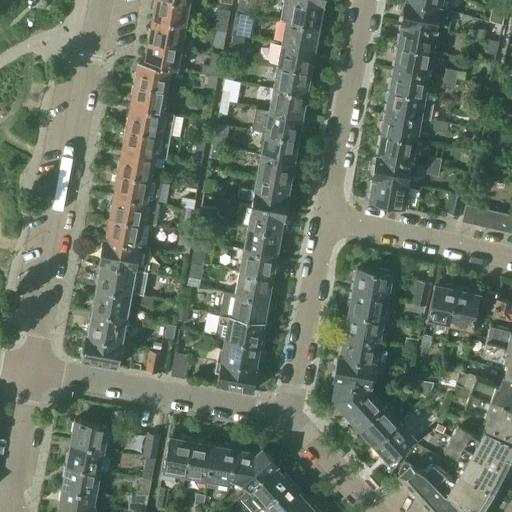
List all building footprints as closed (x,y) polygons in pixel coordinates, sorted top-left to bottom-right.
[(186,24),(190,3),(176,0),(153,0),(153,6),(155,8),(153,18),(186,24)] [(322,4),(299,0),(289,0),(286,20),(318,26),(318,25),(321,24),(323,16),(320,13),(322,4)] [(401,22),(403,22),(441,29),(449,31),(453,10),(444,8),(442,7),(406,0),(405,0),(405,3),(402,4),(401,11),(403,13),(401,22)] [(230,10),(217,7),(213,29),(215,29),(226,31),(230,10)] [(244,36),(251,37),(255,15),(237,12),(233,34),(244,36)] [(182,47),(186,24),(153,18),(151,28),(148,29),(147,36),(149,38),(149,40),(182,47)] [(317,28),(318,26),(286,20),(281,43),(313,49),(315,40),(319,39),(320,30),(317,28)] [(439,40),(441,29),(403,22),(401,31),(398,33),(396,41),(399,43),(399,44),(434,51),(436,40),(439,40)] [(471,34),(483,37),(484,29),(472,27),(471,34)] [(215,29),(212,46),(224,48),(227,31),(215,29)] [(241,52),(244,36),(233,34),(231,45),(230,50),(241,52)] [(490,39),(487,52),(496,54),(499,41),(490,39)] [(145,61),(172,66),(178,68),(182,47),(149,40),(149,42),(146,43),(144,50),(147,52),(145,61)] [(313,49),(281,43),(277,65),(309,71),(310,70),(313,68),(315,60),(312,57),(313,49)] [(396,57),(394,66),(433,74),(435,63),(431,63),(434,51),(399,44),(398,46),(395,47),(394,55),(396,57)] [(135,82),(168,89),(172,66),(145,61),(139,60),(137,71),(135,72),(133,80),(135,82)] [(220,67),(203,63),(202,72),(210,74),(219,75),(220,67)] [(277,65),(273,88),(305,94),(307,85),(310,84),(312,76),(309,73),(309,71),(277,65)] [(236,68),(227,66),(225,78),(234,80),(236,68)] [(431,84),(433,74),(394,66),(393,76),(389,77),(388,85),(391,87),(390,88),(425,95),(427,84),(431,84)] [(446,68),(445,76),(456,78),(458,70),(446,68)] [(207,86),(217,88),(219,75),(210,74),(207,86)] [(455,87),(456,78),(445,76),(443,85),(455,87)] [(506,91),(508,83),(500,81),(498,90),(506,91)] [(164,111),(168,89),(135,82),(135,85),(132,86),(131,93),(133,96),(131,104),(164,111)] [(221,101),(229,102),(232,90),(223,88),(221,101)] [(273,88),(269,110),(301,116),(303,107),(306,106),(307,98),(305,95),(305,94),(273,88)] [(388,102),(386,110),(425,118),(427,107),(423,106),(425,95),(390,88),(390,90),(387,91),(385,99),(388,102)] [(200,118),(211,120),(215,98),(204,96),(200,118)] [(221,101),(219,113),(227,114),(229,102),(221,101)] [(174,113),(164,111),(131,104),(129,115),(126,116),(125,124),(127,126),(170,135),(174,113)] [(299,123),(301,116),(269,110),(265,132),(297,138),(297,137),(300,135),(302,127),(299,123)] [(382,133),(417,139),(419,128),(423,129),(425,118),(386,110),(384,120),(381,121),(380,129),(382,131),(382,133)] [(438,112),(437,120),(448,122),(450,114),(438,112)] [(447,131),(448,122),(437,120),(435,129),(447,131)] [(213,143),(213,146),(221,147),(223,148),(226,136),(227,136),(229,125),(213,122),(210,139),(213,143)] [(124,141),(123,149),(155,155),(166,157),(170,135),(127,126),(127,129),(124,130),(122,139),(124,141)] [(297,138),(265,132),(260,155),(293,161),(294,152),(298,151),(299,143),(297,139),(297,138)] [(378,155),(416,162),(418,151),(415,151),(417,139),(382,133),(382,134),(378,135),(377,143),(379,146),(378,155)] [(193,163),(203,165),(207,142),(203,141),(197,140),(193,163)] [(219,158),(221,147),(213,146),(211,157),(219,158)] [(151,177),(155,155),(123,149),(121,160),(118,161),(117,168),(119,170),(119,171),(151,177)] [(374,177),(408,183),(411,172),(414,173),(416,162),(378,155),(377,154),(375,163),(372,165),(371,172),(373,174),(373,176),(374,177)] [(260,155),(256,176),(288,182),(289,181),(292,179),(294,170),(291,167),(293,161),(260,155)] [(430,156),(428,164),(440,166),(441,158),(430,156)] [(189,185),(199,187),(203,165),(193,163),(189,185)] [(438,175),(440,166),(428,164),(427,173),(438,175)] [(115,193),(147,200),(151,177),(119,171),(118,174),(116,175),(114,182),(116,184),(115,193)] [(291,183),(288,182),(256,176),(254,190),(239,187),(237,197),(252,200),(251,204),(285,210),(291,183)] [(371,190),(370,199),(408,206),(410,195),(406,195),(408,183),(374,177),(373,179),(370,180),(369,188),(371,190)] [(460,214),(464,194),(452,191),(448,212),(460,214)] [(111,215),(143,222),(147,200),(115,193),(112,205),(110,205),(109,212),(111,214),(111,215)] [(196,199),(183,197),(182,206),(194,209),(196,199)] [(236,224),(247,226),(279,232),(281,232),(285,210),(251,204),(240,202),(236,224)] [(511,213),(466,203),(462,219),(511,230),(511,213)] [(200,216),(214,218),(216,208),(202,206),(200,216)] [(108,229),(106,238),(139,244),(143,222),(111,215),(110,219),(107,220),(106,227),(108,229)] [(179,222),(178,229),(189,231),(190,224),(179,222)] [(198,226),(196,238),(204,239),(206,227),(198,226)] [(279,233),(279,232),(247,226),(243,248),(275,254),(277,245),(281,244),(282,236),(279,233)] [(187,253),(191,231),(189,231),(178,229),(174,251),(187,253)] [(100,261),(102,262),(135,268),(145,270),(146,262),(149,246),(139,244),(106,238),(105,237),(104,241),(101,242),(100,249),(102,252),(100,261)] [(194,246),(192,261),(204,264),(206,248),(194,246)] [(243,248),(239,271),(271,276),(271,275),(275,274),(277,266),(273,263),(275,254),(243,248)] [(201,278),(204,264),(192,261),(189,276),(201,278)] [(133,279),(135,268),(102,262),(100,272),(97,274),(96,281),(98,284),(98,285),(130,291),(133,279)] [(159,264),(146,262),(145,270),(158,272),(159,264)] [(392,274),(389,273),(389,271),(378,268),(378,271),(357,267),(357,269),(354,270),(352,278),(354,280),(352,290),(391,297),(393,286),(389,285),(392,274)] [(271,277),(271,276),(239,271),(235,293),(267,299),(268,291),(272,289),(274,280),(271,277)] [(417,280),(413,301),(425,304),(430,282),(417,280)] [(446,283),(445,286),(435,283),(426,321),(437,324),(438,320),(449,322),(457,286),(446,283)] [(126,315),(130,291),(98,285),(96,296),(92,298),(91,305),(93,308),(93,309),(126,315)] [(182,286),(180,302),(189,303),(192,288),(182,286)] [(469,288),(457,286),(449,322),(461,325),(460,329),(471,331),(479,293),(469,291),(469,288)] [(481,310),(511,317),(511,300),(498,297),(499,292),(485,289),(481,310)] [(390,305),(391,297),(352,290),(351,299),(348,300),(346,307),(349,309),(348,311),(383,318),(386,305),(390,305)] [(138,293),(136,303),(149,305),(150,295),(138,293)] [(235,293),(230,316),(262,321),(263,320),(267,319),(268,311),(265,307),(267,299),(235,293)] [(411,310),(423,313),(425,304),(413,301),(411,310)] [(178,319),(188,320),(189,310),(180,308),(178,319)] [(130,316),(126,315),(93,309),(91,321),(88,323),(87,330),(89,332),(89,335),(121,341),(124,327),(128,328),(130,316)] [(346,324),(344,333),(383,341),(385,330),(381,329),(383,318),(348,311),(348,313),(345,315),(344,321),(346,324)] [(260,332),(262,321),(230,316),(219,314),(215,335),(224,337),(259,344),(262,344),(264,333),(260,332)] [(171,338),(174,324),(165,323),(163,333),(162,336),(171,338)] [(511,328),(490,323),(486,338),(511,344),(511,328)] [(339,346),(337,355),(340,355),(375,362),(377,350),(381,351),(383,341),(344,333),(342,344),(339,346)] [(432,335),(424,333),(421,345),(430,347),(432,335)] [(82,358),(117,365),(118,356),(122,356),(125,342),(121,341),(89,335),(87,334),(85,346),(81,348),(80,354),(82,357),(82,358)] [(406,336),(404,345),(416,347),(417,339),(406,336)] [(218,348),(216,359),(255,366),(257,355),(260,356),(262,344),(259,344),(224,337),(222,349),(218,348)] [(511,344),(486,338),(482,354),(507,360),(504,370),(511,372),(511,344)] [(460,341),(457,353),(465,355),(468,343),(460,341)] [(207,348),(193,345),(192,355),(205,357),(207,348)] [(402,353),(414,355),(416,347),(404,345),(402,353)] [(148,350),(145,370),(156,372),(160,352),(148,350)] [(175,351),(171,375),(185,378),(190,354),(175,351)] [(347,384),(370,389),(375,362),(340,355),(337,355),(333,378),(335,378),(331,398),(347,384)] [(217,373),(215,383),(253,390),(258,367),(255,366),(216,359),(214,372),(217,373)] [(468,374),(462,371),(457,384),(464,386),(468,374)] [(476,374),(470,389),(511,405),(511,376),(503,374),(499,383),(476,374)] [(430,391),(432,386),(423,382),(416,387),(424,396),(430,391)] [(374,393),(370,389),(347,384),(331,398),(349,417),(348,421),(354,426),(357,426),(357,427),(386,401),(377,391),(374,393)] [(511,405),(470,389),(457,384),(453,393),(467,398),(464,404),(488,414),(484,423),(511,435),(511,405)] [(394,409),(386,401),(357,427),(365,435),(364,438),(369,444),(372,443),(373,443),(399,420),(391,412),(394,409)] [(420,420),(426,426),(435,418),(429,412),(420,420)] [(72,432),(71,442),(104,448),(108,425),(75,418),(75,420),(72,421),(70,429),(72,432)] [(382,454),(388,461),(417,435),(409,426),(407,429),(399,420),(373,443),(374,445),(373,448),(379,454),(382,454)] [(438,423),(435,429),(443,432),(446,427),(438,423)] [(458,423),(451,436),(503,468),(510,455),(511,454),(511,441),(484,428),(479,436),(458,423)] [(160,434),(148,432),(144,455),(146,455),(156,457),(160,434)] [(169,436),(162,475),(174,477),(175,473),(185,475),(191,440),(192,438),(181,436),(180,438),(169,436)] [(498,478),(503,468),(451,436),(443,448),(465,461),(459,470),(491,490),(493,488),(497,487),(500,481),(498,478)] [(206,483),(214,444),(203,442),(203,440),(192,438),(191,440),(185,475),(197,477),(196,481),(206,483)] [(66,464),(100,470),(104,448),(71,442),(69,451),(66,452),(64,460),(67,463),(66,464)] [(225,444),(224,446),(214,444),(206,483),(217,485),(218,481),(229,483),(230,477),(236,449),(236,446),(225,444)] [(257,453),(236,449),(230,477),(242,480),(249,487),(245,491),(246,492),(275,466),(277,465),(262,448),(257,453)] [(146,455),(142,477),(151,479),(156,457),(146,455)] [(478,511),(479,511),(444,491),(423,470),(403,460),(398,470),(431,507),(430,509),(432,511),(478,511)] [(491,490),(459,470),(455,477),(445,472),(432,462),(423,470),(444,491),(479,511),(485,501),(489,500),(492,495),(491,492),(491,490)] [(96,493),(100,470),(66,464),(66,465),(63,467),(62,475),(64,477),(62,487),(96,493)] [(284,472),(282,474),(275,466),(246,492),(240,497),(253,511),(256,511),(264,506),(290,482),(292,481),(284,472)] [(149,494),(151,479),(142,477),(139,477),(136,494),(140,494),(149,494)] [(292,481),(290,482),(264,506),(269,511),(290,511),(305,499),(299,493),(297,491),(299,489),(292,481)] [(169,488),(160,486),(157,504),(165,505),(169,488)] [(92,511),(97,510),(94,504),(96,493),(62,487),(62,489),(59,490),(58,497),(60,499),(58,508),(59,510),(58,511),(92,511)] [(194,503),(203,505),(205,494),(196,492),(194,503)] [(149,494),(140,494),(137,509),(146,509),(149,494)] [(312,507),(305,499),(290,511),(320,511),(315,505),(312,507)]
